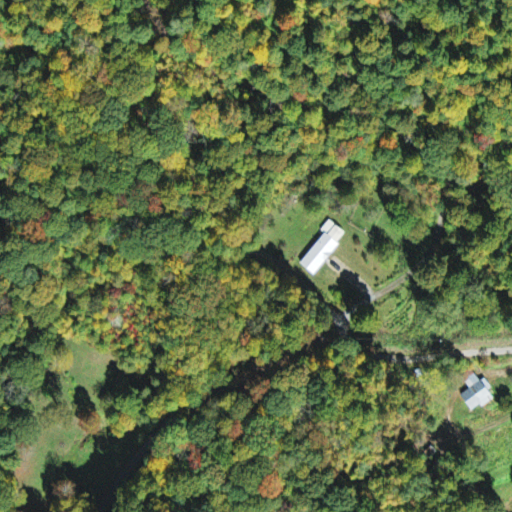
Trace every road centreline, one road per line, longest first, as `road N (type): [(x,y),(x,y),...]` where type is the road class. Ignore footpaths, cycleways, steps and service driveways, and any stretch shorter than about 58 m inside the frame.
road 1 (residential): [(145,0),(171,46),(209,73),(305,105),(364,108),(443,168),(445,197),(426,255),(345,320)]
road 2 (residential): [(345,320),(346,338),(384,358),(511,347)]
